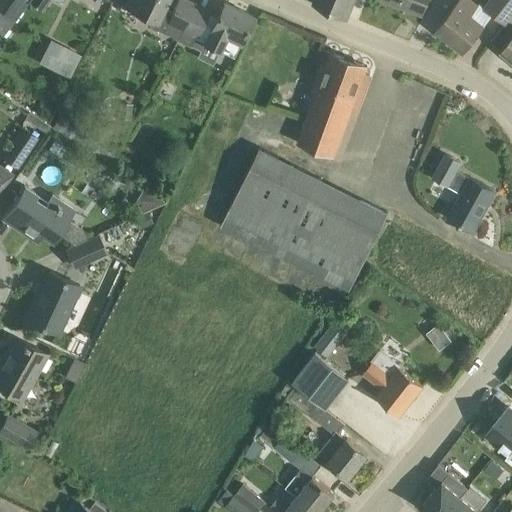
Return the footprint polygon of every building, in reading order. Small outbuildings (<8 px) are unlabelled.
[(29,0),(0,0),(0,20),(10,28),(29,0)] [(29,0),(43,10),(49,0),(29,0)] [(151,26),(178,39),(195,4),(187,0),(177,0),(173,11),(164,7),(167,0),(130,0),(127,6),(154,19),(151,26)] [(315,0),(315,2),(346,16),(353,0),(315,0)] [(389,0),(422,12),(426,0),(389,0)] [(470,0),(458,0),(436,28),(461,48),(464,50),(493,14),(483,6),(479,3),(477,6),(470,0)] [(493,14),(505,22),(511,12),(511,0),(486,0),(483,6),(493,14)] [(195,4),(178,39),(190,45),(194,38),(234,57),(241,42),(254,15),(224,1),(216,17),(209,13),(210,11),(195,4)] [(511,34),(501,49),(511,58),(511,34)] [(66,47),(55,69),(70,76),(81,55),(66,47)] [(319,83),(297,143),(333,156),(358,91),(361,93),(366,87),(371,74),(365,72),(368,65),(331,51),(325,67),(323,66),(317,82),(319,83)] [(40,118),(29,112),(25,119),(35,126),(40,118)] [(53,126),(110,163),(116,154),(59,116),(53,126)] [(3,157),(17,166),(37,137),(23,127),(3,157)] [(221,223),(350,288),(388,211),(260,146),(221,223)] [(460,220),(460,221),(463,223),(463,222),(474,227),(473,226),(486,203),(487,203),(495,189),(471,175),(457,168),(461,161),(446,152),(433,176),(448,184),(448,183),(463,191),(450,214),(460,220)] [(0,184),(4,188),(13,175),(0,165),(0,184)] [(84,230),(68,220),(75,209),(60,198),(55,205),(24,185),(2,218),(27,234),(29,231),(40,238),(48,226),(75,244),(87,238),(84,230)] [(136,200),(142,213),(166,202),(144,187),(136,200)] [(66,250),(74,267),(107,252),(99,235),(66,250)] [(26,317),(58,332),(80,285),(51,271),(44,286),(40,284),(26,317)] [(316,344),(328,354),(347,331),(335,321),(316,344)] [(17,338),(4,361),(2,359),(0,362),(0,383),(23,397),(47,353),(15,335),(15,337),(17,338)] [(373,359),(363,372),(382,386),(376,393),(400,413),(424,383),(399,364),(380,349),(373,359)] [(294,379),(326,405),(349,377),(316,351),(294,379)] [(286,396),(316,419),(324,407),(296,384),(286,396)] [(511,407),(509,405),(488,432),(511,450),(511,451),(511,407)] [(0,429),(0,430),(27,446),(36,430),(8,415),(0,429)] [(269,424),(260,435),(274,446),(282,436),(283,435),(269,424)] [(319,451),(349,475),(367,452),(348,436),(347,437),(336,429),(319,451)] [(274,446),(291,460),(300,449),(282,436),(274,446)] [(493,460),(485,469),(494,476),(501,467),(493,460)] [(437,486),(423,502),(435,511),(447,511),(462,494),(469,487),(439,462),(427,477),(437,486)] [(297,494),(319,511),(335,491),(313,474),(312,475),(302,466),(294,475),(286,486),(297,494)] [(243,483),(235,494),(257,511),(265,500),(243,483)] [(255,511),(257,511),(235,494),(228,488),(219,499),(227,505),(234,511),(255,511)] [(318,511),(319,511),(297,494),(289,504),(278,496),(270,505),(279,511),(318,511)] [(462,494),(447,511),(477,511),(480,509),(462,494)] [(71,511),(97,511),(96,511),(80,500),(71,511)]
